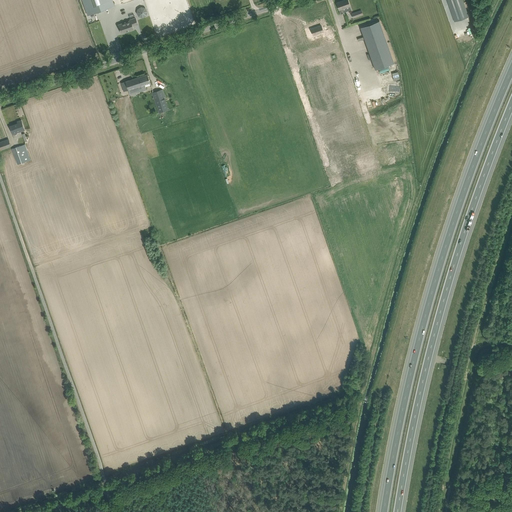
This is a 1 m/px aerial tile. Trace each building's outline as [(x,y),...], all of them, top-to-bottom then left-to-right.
[(82,0),(88,15),(114,6),(112,0),(82,0)] [(341,15),(345,13),(345,12),(343,8),(350,6),(347,0),(344,0),(337,3),(341,15)] [(443,68),(457,63),(437,0),(421,0),(419,1),(428,31),(420,34),(421,38),(430,36),(438,62),(441,61),(443,68)] [(447,0),(455,22),(469,17),(462,0),(447,0)] [(137,9),(137,13),(139,17),(143,18),(147,15),(148,11),(145,8),(141,7),(137,9)] [(121,33),(134,29),(132,26),(138,25),(135,18),(130,20),(130,21),(118,25),(121,33)] [(379,21),(360,27),(375,70),(394,63),(379,21)] [(321,33),(323,32),(321,25),(311,29),(313,35),(314,35),(321,33)] [(326,42),(334,39),(332,32),(324,35),(326,42)] [(360,137),(335,56),(306,64),(308,70),(301,72),(323,145),(333,142),(333,145),(360,137)] [(130,95),(146,90),(145,84),(150,83),(149,79),(148,74),(121,83),(124,91),(128,90),(130,95)] [(159,113),(168,110),(162,90),(152,93),(159,113)] [(13,135),(17,133),(25,130),(21,120),(17,121),(18,124),(10,126),(13,135)] [(0,150),(11,146),(8,139),(0,142),(0,150)] [(17,165),(31,160),(25,144),(12,149),(17,165)] [(357,158),(371,153),(368,147),(355,152),(357,158)]
